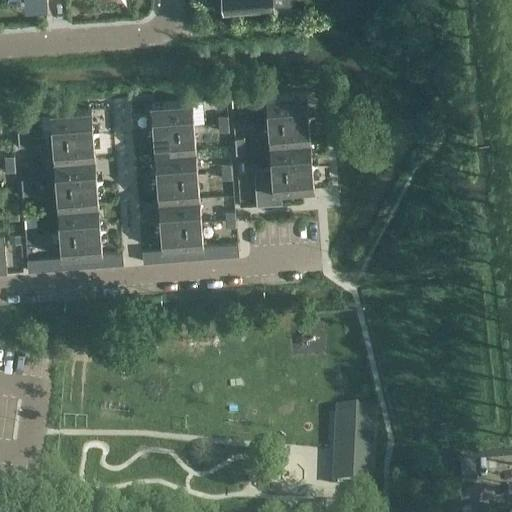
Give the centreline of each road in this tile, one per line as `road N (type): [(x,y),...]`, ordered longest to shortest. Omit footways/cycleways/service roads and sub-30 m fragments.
road 1 (residential): [(0,52),(150,40),(175,15),(178,0)]
road 2 (residential): [(129,278),(308,264)]
road 3 (residential): [(129,278),(118,102)]
road 4 (residential): [(0,289),(129,278)]
